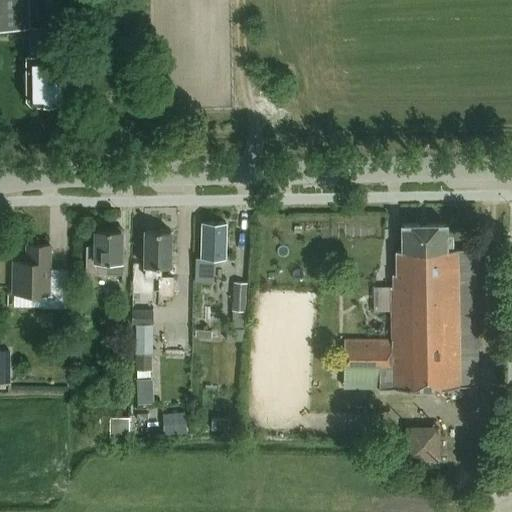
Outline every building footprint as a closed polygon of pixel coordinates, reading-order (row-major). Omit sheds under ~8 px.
[(0,0),(0,27),(30,27),(28,0),(0,0)] [(63,104),(68,99),(67,56),(56,56),(56,51),(50,51),(50,27),(30,27),(31,56),(26,56),(27,99),(32,104),(63,104)] [(225,258),(226,222),(203,221),(202,257),(196,257),(195,280),(214,280),(214,258),(225,258)] [(447,250),(446,223),(402,224),(402,250),(396,250),(397,274),(393,274),(393,286),(391,286),(392,339),(344,339),(344,387),(379,387),(379,388),(461,386),(459,250),(447,250)] [(171,265),(171,229),(145,230),(145,266),(146,266),(146,276),(159,276),(159,296),(174,296),(174,276),(173,276),(171,265)] [(87,273),(123,273),(123,261),(121,261),(121,230),(96,230),(96,246),(87,246),(87,273)] [(50,268),(50,245),(27,244),(27,261),(14,261),(13,293),(43,293),(43,307),(68,307),(68,269),(50,268)] [(244,340),(247,283),(234,282),(232,311),(234,311),(232,328),(227,328),(226,339),(244,340)] [(131,309),(131,324),(136,324),(135,354),(136,354),(136,369),(152,370),(152,354),(153,354),(154,309),(131,309)] [(197,329),(196,337),(211,338),(212,331),(197,329)] [(0,381),(10,382),(10,350),(0,349),(0,381)] [(129,439),(129,417),(111,417),(111,439),(129,439)] [(231,430),(231,418),(212,418),(212,430),(231,430)] [(445,458),(443,423),(406,425),(408,460),(445,458)]
